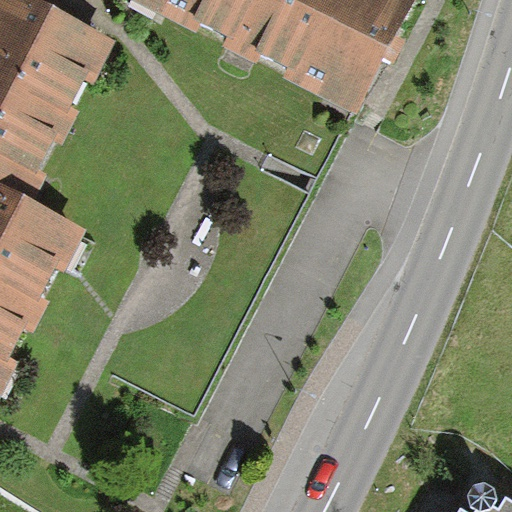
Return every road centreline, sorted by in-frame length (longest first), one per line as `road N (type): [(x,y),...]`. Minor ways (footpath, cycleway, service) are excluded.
road 1 (tertiary): [(511,63),(416,317),(325,511)]
road 2 (unknown): [(452,227),(399,193),(370,192),(348,216),(230,458)]
